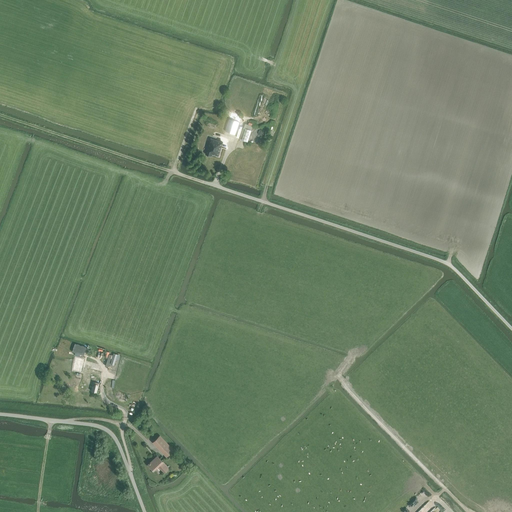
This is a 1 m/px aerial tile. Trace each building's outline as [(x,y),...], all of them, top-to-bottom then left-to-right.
[(229,119),(225,131),(235,135),(239,122),(229,119)] [(244,128),(240,139),(248,142),(250,136),(251,132),(252,130),(251,130),(244,128)] [(211,139),(206,154),(212,156),(213,154),(219,156),(223,142),(217,141),(211,139)] [(86,347),(75,343),(72,352),(75,353),(80,354),(84,356),(86,347)] [(113,353),(110,364),(114,365),(116,359),(118,359),(119,355),(117,354),(113,353)] [(88,369),(84,387),(92,389),(91,391),(97,392),(99,383),(98,383),(100,376),(101,372),(97,371),(93,370),(88,369)] [(152,442),(166,457),(174,450),(160,435),(152,442)] [(153,470),(157,466),(164,473),(169,468),(163,462),(163,461),(158,455),(147,465),(153,470)]
